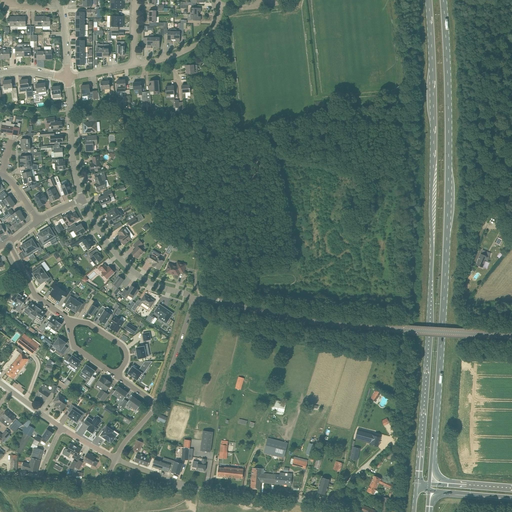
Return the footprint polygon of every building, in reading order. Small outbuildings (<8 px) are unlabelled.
[(101,9),(97,9),(97,12),(97,18),(94,19),(94,22),(98,22),(102,22),(102,12),(101,12),(101,9)] [(103,33),(103,30),(98,30),(94,30),(94,41),(97,41),(97,33),(103,33)] [(124,41),(121,41),(121,45),(117,45),(116,53),(120,53),(120,55),(119,55),(124,55),(124,41)] [(194,65),(186,66),(187,74),(194,73),(198,73),(197,65),(194,65)] [(27,95),(33,95),(33,91),(32,86),(29,86),(28,79),(20,81),(21,88),(26,87),(27,93),(27,95)] [(126,87),(125,80),(117,80),(117,84),(116,84),(117,92),(126,91),(125,87),(126,87)] [(109,81),(101,82),(102,90),(102,92),(105,92),(105,89),(110,89),(109,81)] [(159,94),(158,81),(149,81),(149,85),(149,86),(150,86),(150,92),(154,91),(154,94),(159,94)] [(142,92),(141,82),(133,83),(134,90),(139,90),(139,95),(142,95),(142,92)] [(33,91),(33,95),(34,102),(40,101),(39,92),(46,92),(45,83),(36,84),(37,91),(33,91)] [(90,92),(89,85),(81,86),(82,97),(88,96),(88,98),(94,98),(94,99),(98,99),(97,91),(93,91),(90,92)] [(190,85),(182,85),(182,98),(186,98),(185,92),(190,92),(190,85)] [(60,86),(51,87),(53,98),(57,98),(61,97),(60,86)] [(174,86),(166,87),(166,89),(166,90),(166,95),(170,95),(170,97),(174,97),(174,86)] [(48,128),(48,132),(53,131),(53,129),(62,128),(62,122),(58,122),(58,121),(55,121),(54,117),(45,118),(45,123),(51,123),(52,126),(49,126),(49,128),(48,128)] [(4,132),(7,133),(9,121),(6,121),(6,123),(2,122),(1,133),(4,133),(4,132)] [(96,122),(83,123),(84,132),(97,131),(96,122)] [(15,124),(13,135),(19,136),(21,123),(18,123),(18,125),(15,124)] [(51,143),(55,143),(55,145),(60,145),(60,142),(63,142),(63,134),(54,135),(54,131),(53,131),(48,132),(40,132),(40,137),(51,136),(51,143)] [(85,140),(86,151),(94,151),(93,145),(97,145),(97,135),(88,136),(88,140),(85,140)] [(32,149),(32,152),(37,152),(37,149),(34,149),(34,147),(30,147),(30,144),(21,145),(22,150),(32,149)] [(63,148),(54,148),(54,152),(51,152),(52,157),(54,157),(63,156),(63,153),(64,153),(64,151),(63,151),(63,148)] [(99,162),(99,156),(93,157),(93,162),(94,162),(94,163),(90,164),(91,171),(101,170),(100,162),(99,162)] [(63,162),(63,159),(55,159),(56,163),(55,163),(56,170),(66,169),(65,162),(63,162)] [(31,161),(22,162),(23,167),(32,167),(32,170),(38,169),(37,165),(31,164),(31,161)] [(104,172),(94,174),(95,178),(97,183),(95,184),(98,191),(106,188),(104,181),(106,180),(104,172)] [(32,177),(23,179),(25,184),(28,183),(29,187),(37,184),(35,176),(32,177)] [(58,176),(55,178),(57,184),(59,189),(62,188),(65,195),(72,193),(68,183),(61,186),(58,176)] [(59,198),(55,188),(47,192),(52,202),(59,198)] [(114,196),(111,189),(103,192),(104,196),(98,198),(99,198),(98,198),(99,201),(100,200),(101,205),(111,202),(109,198),(114,196)] [(41,194),(35,197),(40,206),(46,203),(45,201),(48,200),(44,193),(41,194)] [(0,203),(2,207),(5,205),(12,200),(9,196),(1,202),(0,200),(0,203)] [(4,213),(6,215),(12,211),(11,209),(16,205),(12,200),(5,205),(7,208),(4,210),(5,212),(4,213)] [(119,213),(116,207),(107,213),(109,216),(106,218),(111,224),(122,218),(119,213)] [(12,222),(15,220),(15,219),(22,214),(19,210),(14,213),(12,211),(6,215),(8,218),(9,217),(12,222)] [(79,218),(75,213),(71,215),(70,214),(63,218),(67,226),(74,221),(79,218)] [(15,219),(15,220),(17,222),(14,224),(18,230),(21,228),(19,224),(25,219),(22,214),(15,219)] [(130,226),(138,221),(135,217),(128,222),(130,226)] [(60,224),(55,227),(59,233),(64,230),(60,224)] [(76,227),(75,224),(67,229),(70,233),(74,231),(78,238),(82,236),(81,234),(86,231),(83,227),(82,226),(82,225),(81,224),(76,227)] [(47,227),(43,230),(50,241),(59,236),(55,231),(53,233),(49,227),(48,229),(47,227)] [(130,234),(125,228),(118,233),(120,236),(118,237),(124,245),(131,239),(128,235),(130,234)] [(50,241),(43,230),(39,232),(40,233),(38,234),(42,239),(39,241),(42,247),(50,241)] [(94,245),(89,237),(83,241),(87,249),(94,245)] [(30,239),(26,241),(33,253),(41,248),(38,243),(35,245),(32,239),(30,240),(30,239)] [(78,240),(70,245),(72,249),(80,243),(78,240)] [(143,244),(139,240),(133,246),(136,248),(131,253),(137,258),(143,252),(139,247),(143,244)] [(33,253),(26,241),(22,244),(23,245),(21,246),(24,251),(21,253),(25,258),(33,253)] [(165,252),(169,255),(174,246),(170,244),(165,252)] [(97,249),(89,254),(91,257),(91,258),(95,265),(102,259),(99,255),(101,254),(99,251),(98,251),(97,249)] [(149,257),(147,260),(150,262),(151,262),(153,263),(152,265),(159,269),(164,261),(157,257),(157,258),(156,257),(158,253),(151,249),(147,256),(149,257)] [(486,252),(482,250),(482,254),(481,254),(476,265),(482,268),(485,261),(487,262),(491,253),(487,251),(486,252)] [(176,266),(169,264),(166,272),(179,275),(179,272),(183,273),(186,264),(177,262),(176,266)] [(33,276),(36,279),(45,273),(47,271),(41,263),(36,267),(38,270),(33,273),(34,275),(33,276)] [(108,268),(105,264),(100,269),(102,272),(102,273),(107,279),(114,272),(114,271),(114,270),(113,269),(112,269),(111,269),(109,267),(108,268)] [(45,273),(36,279),(38,283),(39,282),(41,284),(46,280),(48,283),(53,279),(51,276),(49,278),(45,273)] [(124,280),(119,276),(113,283),(118,287),(124,280)] [(51,296),(54,298),(61,288),(56,285),(58,282),(55,280),(51,286),(54,288),(50,294),(51,295),(51,296)] [(139,290),(132,285),(128,291),(125,289),(122,294),(127,298),(128,295),(133,298),(135,294),(136,294),(139,290)] [(64,295),(67,297),(70,292),(71,291),(68,289),(65,292),(61,289),(61,288),(54,298),(54,299),(57,301),(58,300),(60,301),(64,295)] [(17,303),(22,296),(22,295),(17,292),(16,292),(14,291),(11,295),(13,296),(11,299),(16,303),(17,303)] [(71,309),(76,300),(73,298),(75,295),(70,292),(67,297),(66,299),(68,300),(65,305),(71,309)] [(155,301),(145,294),(140,301),(138,305),(139,305),(138,306),(140,307),(143,303),(150,308),(155,301)] [(22,296),(17,303),(19,305),(16,310),(19,313),(25,304),(24,303),(26,299),(22,296)] [(91,299),(85,310),(88,311),(87,312),(93,316),(98,308),(95,306),(97,303),(91,299)] [(80,303),(76,300),(71,309),(77,313),(80,308),(82,309),(86,303),(82,300),(80,303)] [(126,307),(131,310),(135,303),(132,301),(129,305),(128,304),(126,307)] [(31,313),(36,306),(31,302),(30,304),(28,302),(24,308),(26,310),(24,312),(29,316),(31,313)] [(158,318),(166,323),(173,313),(160,304),(154,312),(160,316),(158,318)] [(36,317),(41,310),(41,309),(36,306),(31,313),(36,317)] [(100,317),(99,319),(105,324),(111,314),(105,310),(101,308),(96,315),(100,317)] [(36,317),(34,320),(39,324),(40,323),(41,324),(46,318),(44,316),(46,313),(41,310),(36,317)] [(152,315),(150,314),(146,320),(151,324),(155,318),(152,315)] [(112,324),(110,328),(117,332),(124,322),(117,317),(116,318),(113,316),(109,322),(112,324)] [(51,328),(56,321),(52,317),(49,321),(48,320),(45,324),(44,323),(39,329),(43,331),(47,325),(51,328)] [(57,320),(56,321),(51,328),(56,332),(62,324),(57,320)] [(134,334),(137,329),(128,324),(125,329),(134,334)] [(64,340),(60,337),(57,341),(54,346),(57,348),(56,350),(63,355),(68,348),(65,346),(65,345),(66,343),(64,341),(64,340)] [(25,348),(33,354),(40,345),(32,339),(25,348)] [(141,347),(136,348),(137,352),(137,355),(138,359),(146,357),(150,356),(149,352),(145,353),(144,347),(148,347),(147,344),(141,345),(141,347)] [(25,355),(26,353),(19,348),(17,350),(21,353),(6,373),(9,375),(12,372),(13,373),(15,370),(18,366),(23,359),(22,358),(25,355)] [(27,354),(26,353),(25,355),(22,358),(23,359),(18,366),(15,370),(13,373),(12,372),(9,375),(14,379),(29,359),(26,356),(27,354)] [(68,355),(63,361),(69,365),(71,363),(77,367),(81,361),(73,355),(71,357),(68,355)] [(87,365),(86,365),(82,371),(81,371),(82,372),(90,378),(86,384),(90,387),(96,378),(92,375),(95,371),(95,372),(95,371),(92,369),(92,368),(91,369),(90,368),(90,367),(86,365),(87,365)] [(143,374),(147,369),(142,365),(139,369),(136,368),(136,369),(133,366),(128,373),(137,380),(142,373),(143,374)] [(97,396),(104,401),(109,394),(105,392),(112,383),(110,383),(111,382),(105,377),(104,378),(102,377),(97,384),(103,388),(97,396)] [(238,377),(235,388),(241,390),(244,378),(238,377)] [(48,387),(44,384),(42,388),(41,388),(37,395),(45,400),(50,394),(49,393),(51,391),(47,388),(48,387)] [(113,394),(118,397),(123,390),(118,386),(113,394)] [(123,390),(118,397),(123,401),(128,393),(123,390)] [(370,398),(374,401),(380,392),(376,390),(370,398)] [(65,399),(58,394),(55,400),(54,401),(57,403),(54,407),(60,411),(61,411),(62,411),(66,405),(62,402),(65,399)] [(132,407),(137,399),(132,396),(127,404),(132,407)] [(142,403),(137,399),(132,407),(137,410),(142,403)] [(272,406),(271,411),(279,412),(279,414),(283,415),(283,413),(284,414),(286,403),(277,401),(274,400),(273,404),(272,406)] [(68,416),(77,422),(79,419),(81,420),(85,414),(81,411),(79,413),(73,409),(75,406),(72,404),(68,410),(71,412),(68,416)] [(104,409),(112,414),(114,410),(107,405),(104,409)] [(16,418),(7,410),(0,417),(0,420),(3,423),(6,426),(9,426),(16,418)] [(165,422),(167,417),(159,414),(157,419),(165,422)] [(87,429),(93,433),(96,430),(99,427),(98,426),(100,423),(94,418),(93,420),(89,417),(84,423),(89,426),(87,429)] [(13,424),(17,429),(23,425),(17,420),(13,424)] [(25,431),(24,433),(31,436),(34,431),(25,426),(23,430),(25,431)] [(103,430),(99,436),(104,439),(105,437),(111,442),(116,435),(112,433),(114,430),(107,426),(104,431),(103,430)] [(53,433),(47,429),(42,437),(43,437),(41,439),(41,440),(42,441),(45,443),(47,440),(48,440),(53,433)] [(0,440),(3,442),(10,434),(6,430),(2,435),(0,433),(0,440)] [(373,434),(357,430),(355,439),(371,442),(371,445),(378,447),(380,437),(373,434)] [(31,436),(24,433),(21,439),(19,438),(18,441),(19,442),(14,450),(21,454),(31,436)] [(284,458),(287,448),(288,443),(288,442),(268,437),(264,453),(284,458)] [(143,443),(137,440),(133,450),(137,452),(138,450),(140,451),(143,443)] [(200,451),(211,452),(212,441),(202,440),(200,451)] [(328,443),(322,441),(314,466),(320,467),(328,443)] [(77,456),(81,449),(71,444),(68,450),(66,448),(63,451),(63,454),(68,457),(71,453),(74,455),(72,458),(75,459),(77,456)] [(43,450),(34,447),(30,464),(23,462),(21,469),(28,471),(36,473),(37,473),(43,450)] [(357,460),(358,457),(360,448),(353,447),(351,456),(350,459),(357,460)] [(96,458),(87,453),(83,460),(92,465),(96,467),(98,462),(95,461),(96,458)] [(151,459),(137,454),(134,461),(148,466),(151,459)] [(308,460),(295,456),(293,465),(306,468),(308,460)] [(172,472),(174,466),(172,465),(174,460),(164,457),(162,461),(155,459),(152,467),(168,472),(171,473),(172,472)] [(206,459),(202,459),(201,464),(198,464),(198,462),(193,461),(192,467),(197,468),(196,470),(205,472),(206,465),(205,465),(206,459)] [(175,461),(174,466),(172,472),(179,475),(183,464),(175,461)] [(230,477),(231,467),(225,467),(224,468),(219,467),(218,476),(230,477)] [(231,467),(230,477),(242,478),(244,469),(231,467)] [(275,484),(276,474),(262,473),(263,469),(253,468),(251,489),(260,489),(261,482),(275,484)] [(276,474),(275,484),(291,485),(292,476),(289,476),(289,473),(280,472),(280,475),(276,474)] [(379,482),(379,483),(391,488),(393,484),(374,476),(373,479),(379,482)] [(330,480),(322,477),(317,492),(325,495),(330,480)] [(379,482),(373,479),(367,491),(373,494),(379,483),(379,482)] [(389,511),(391,498),(382,497),(380,511),(389,511)]
